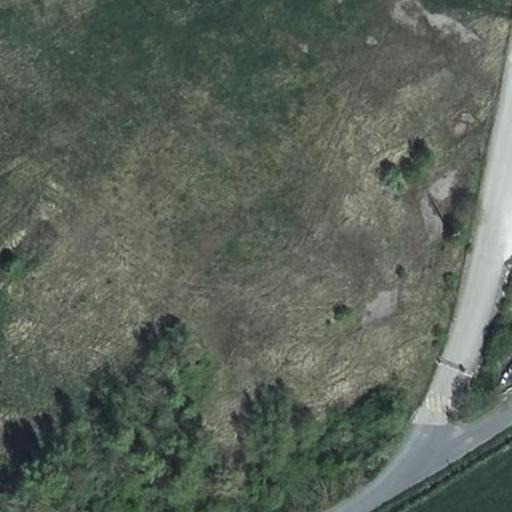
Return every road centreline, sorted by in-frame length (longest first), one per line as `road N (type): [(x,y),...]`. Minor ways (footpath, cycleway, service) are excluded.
road 1 (unclassified): [(511,128),(477,312),(423,444),(401,476)]
road 2 (unclassified): [(401,476),(511,411)]
